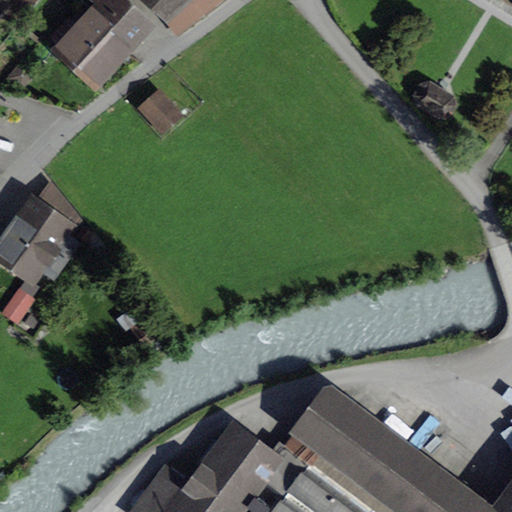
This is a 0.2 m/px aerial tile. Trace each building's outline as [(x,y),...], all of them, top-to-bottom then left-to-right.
[(18,0),(9,11),(18,20),(36,0),(18,0)] [(124,46),(129,51),(149,28),(118,0),(83,0),(92,8),(76,26),(68,19),(50,39),(94,79),(124,46)] [(150,0),(169,15),(182,33),(225,0),(150,0)] [(141,109),(162,132),(180,115),(159,93),(141,109)] [(39,203),(31,198),(0,242),(0,252),(36,279),(44,268),(54,275),(76,244),(66,237),(79,219),(51,185),(39,203)] [(18,325),(37,300),(21,288),(2,313),(18,325)] [(328,390),(286,446),(373,511),(468,511),(476,502),(328,390)] [(133,511),(237,511),(263,478),(276,460),(235,429),(189,489),(164,471),(134,511),(133,511)] [(373,511),(286,446),(276,460),(263,478),(287,496),(274,511),(373,511)] [(489,511),(476,502),(468,511),(511,511),(511,499),(508,496),(495,511),(489,511)]
